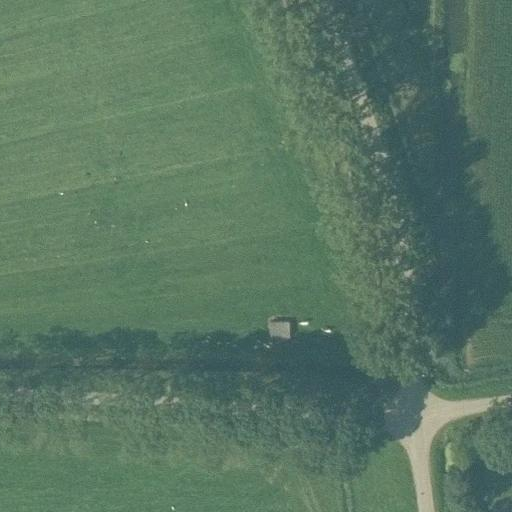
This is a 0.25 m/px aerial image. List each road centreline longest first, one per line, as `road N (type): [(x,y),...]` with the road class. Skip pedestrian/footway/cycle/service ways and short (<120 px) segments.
road 1 (unclassified): [(414,414),(391,205),(323,0)]
road 2 (unclassified): [(414,414),(372,420),(0,395)]
